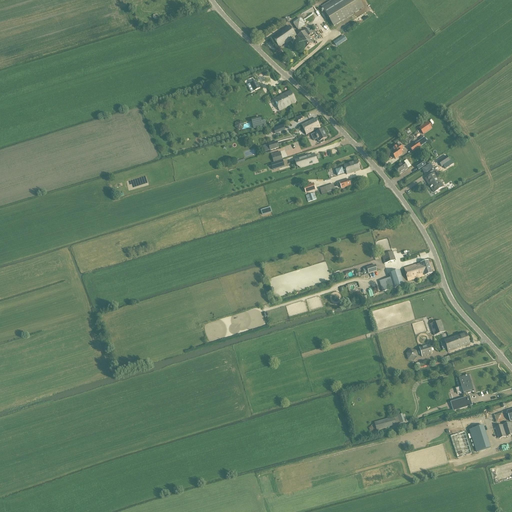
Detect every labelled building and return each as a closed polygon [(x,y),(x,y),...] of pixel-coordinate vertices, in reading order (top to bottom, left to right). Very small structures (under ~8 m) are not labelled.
[(331,0),(321,6),(334,26),(363,7),(358,0),(331,0)] [(301,18),(293,23),(298,30),(305,25),(301,18)] [(289,26),(272,38),(278,47),(295,35),(289,26)] [(315,31),(311,26),(297,36),(305,48),(313,43),(308,36),(315,31)] [(343,36),(334,43),(336,46),(346,40),(343,37),(343,36)] [(260,89),(256,81),(247,85),(251,93),(260,89)] [(273,100),(279,111),(296,102),(290,91),(273,100)] [(251,121),(253,130),(262,128),(260,119),(251,121)] [(301,126),(306,135),(320,128),(315,119),(301,126)] [(237,130),(244,128),(243,121),(235,122),(237,130)] [(424,125),(418,129),(422,135),(428,131),(424,125)] [(275,134),(285,130),(283,126),(273,130),(275,134)] [(327,138),(322,129),(310,135),(313,141),(317,139),(318,143),(320,142),(321,144),(324,142),(323,140),(327,138)] [(279,148),(277,142),(268,144),(270,151),(279,148)] [(409,148),(412,153),(421,147),(417,142),(409,148)] [(391,154),(395,160),(402,155),(400,152),(403,150),(399,145),(397,146),(392,149),(394,152),(391,154)] [(271,155),(273,162),(282,160),(280,152),(271,155)] [(299,160),(301,167),(308,164),(308,163),(312,162),(312,164),(316,163),(314,156),(311,157),(310,156),(305,157),(306,158),(299,160)] [(451,161),(450,162),(446,156),(438,162),(441,167),(443,166),(445,169),(453,164),(451,161)] [(394,169),(399,175),(407,169),(411,166),(407,160),(403,163),(394,169)] [(415,165),(418,170),(426,165),(422,160),(415,165)] [(274,163),(276,169),(284,166),(282,161),(274,163)] [(345,171),(346,175),(360,171),(357,161),(343,165),(343,166),(341,166),(343,172),(345,171)] [(435,192),(442,188),(435,178),(438,176),(436,173),(427,179),(429,181),(427,183),(431,188),(433,193),(435,192)] [(339,182),(341,189),(351,186),(349,179),(339,182)] [(303,188),(305,193),(314,190),(314,189),(312,185),(303,188)] [(322,195),(335,191),(333,185),(320,189),(322,195)] [(306,196),(308,202),(316,199),(314,193),(306,196)] [(381,255),(384,264),(394,261),(392,252),(381,255)] [(404,268),(407,281),(432,274),(428,261),(404,268)] [(366,268),(368,274),(376,271),(375,265),(366,268)] [(380,281),(383,292),(403,285),(398,271),(389,274),(390,278),(380,281)] [(430,324),(434,336),(445,332),(440,320),(430,324)] [(443,340),(447,352),(469,344),(465,333),(443,340)] [(419,348),(421,357),(431,354),(429,345),(419,348)] [(408,360),(414,361),(418,357),(416,351),(410,349),(406,354),(408,360)] [(459,378),(464,394),(474,391),(469,375),(459,378)] [(450,402),(453,411),(472,405),(470,397),(450,402)] [(494,416),(497,424),(505,421),(502,413),(494,416)] [(374,423),(376,431),(404,422),(402,414),(397,416),(374,423)] [(511,422),(495,427),(499,440),(511,435),(511,422)] [(476,454),(491,449),(484,426),(469,431),(476,454)] [(450,436),(457,459),(471,454),(464,432),(450,436)]
